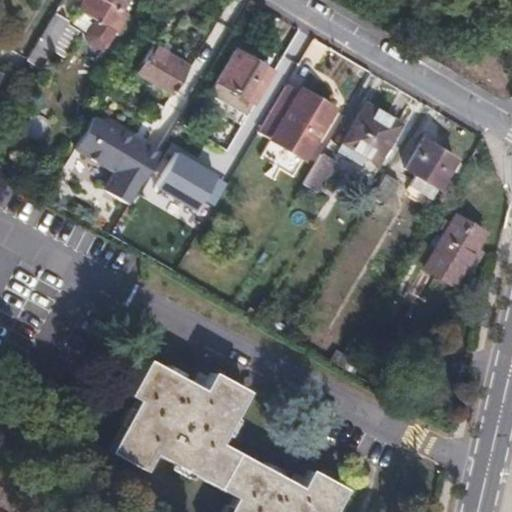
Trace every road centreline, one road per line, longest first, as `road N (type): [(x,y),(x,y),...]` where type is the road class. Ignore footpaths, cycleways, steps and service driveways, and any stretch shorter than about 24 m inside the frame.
road 1 (residential): [(288,0),(511,126)]
road 2 (tertiary): [(471,511),(511,358)]
